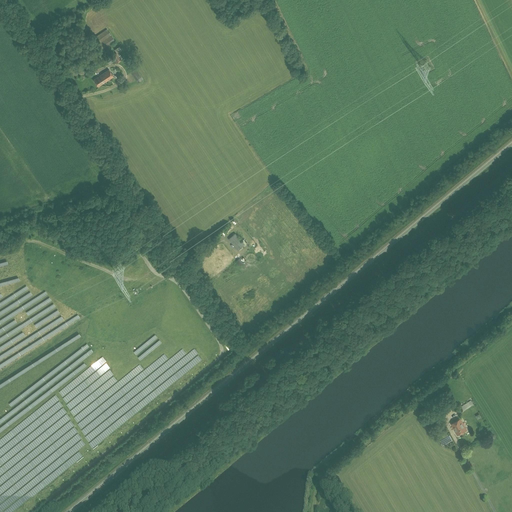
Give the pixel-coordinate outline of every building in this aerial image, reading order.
[(92,39),(100,51),(115,41),(107,29),(92,39)] [(105,58),(109,65),(115,61),(116,64),(123,59),(118,53),(122,50),(119,46),(114,50),(115,51),(105,58)] [(130,72),(138,83),(143,79),(135,68),(130,72)] [(93,79),(98,87),(114,76),(109,69),(93,79)] [(229,239),(238,250),(245,244),(235,233),(229,239)] [(462,406),(464,410),(473,404),(471,400),(462,406)] [(451,424),(457,435),(467,430),(461,418),(451,424)]
